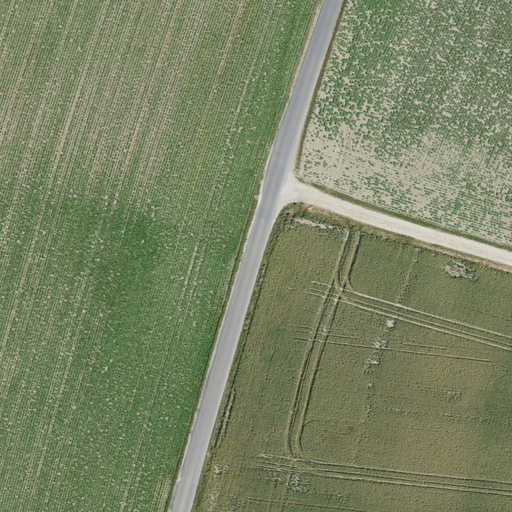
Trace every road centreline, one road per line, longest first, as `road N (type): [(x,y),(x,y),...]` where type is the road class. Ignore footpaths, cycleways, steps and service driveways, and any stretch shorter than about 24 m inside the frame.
road 1 (unclassified): [(333,0),(270,189),(187,511)]
road 2 (track): [(511,258),(270,189)]
